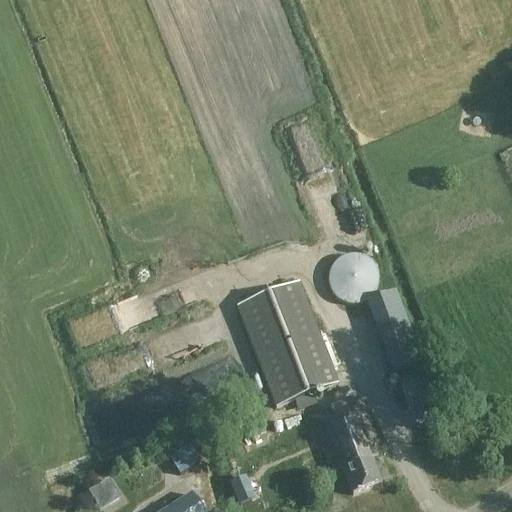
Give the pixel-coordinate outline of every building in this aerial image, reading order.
[(353,308),(359,308),(366,305),(374,300),(379,292),(379,283),(377,275),(371,266),(361,260),(347,259),(337,264),(331,272),(328,281),(329,291),(335,301),(343,306),(353,308)] [(239,313),(276,414),(338,390),(300,290),(239,313)] [(414,353),(397,302),(368,311),(385,362),(414,353)] [(418,369),(395,379),(417,431),(440,421),(418,369)] [(348,472),(357,496),(386,485),(372,447),(380,444),(359,387),(310,405),(336,476),(348,472)] [(163,397),(128,404),(132,420),(166,413),(163,397)] [(479,441),(489,453),(497,446),(488,434),(479,441)] [(318,472),(307,477),(311,486),(322,481),(318,472)]
